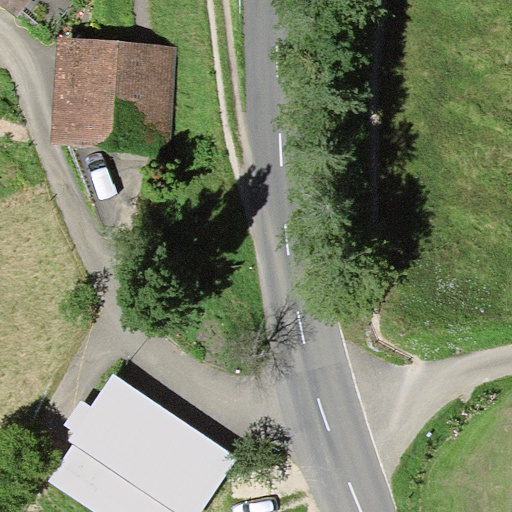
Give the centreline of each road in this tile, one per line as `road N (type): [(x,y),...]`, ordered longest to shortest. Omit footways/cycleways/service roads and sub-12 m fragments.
road 1 (tertiary): [(363,511),(258,178),(254,0)]
road 2 (track): [(258,178),(225,0)]
road 3 (track): [(345,467),(439,373)]
